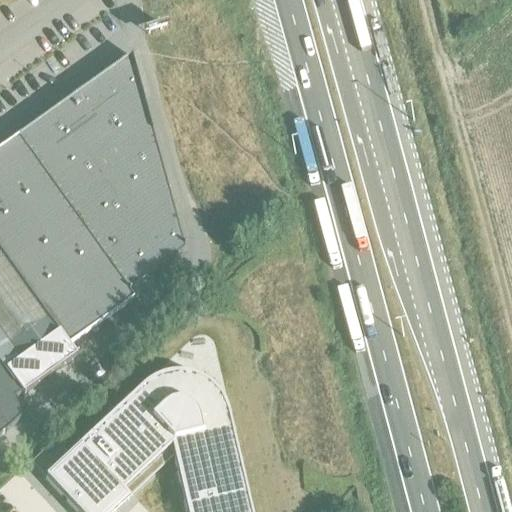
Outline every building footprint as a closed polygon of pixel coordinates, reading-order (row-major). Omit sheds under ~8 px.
[(130,58),(17,140),(128,293),(184,252),(130,58)] [(128,293),(17,140),(0,151),(0,252),(68,347),(133,300),(128,293)] [(0,367),(21,396),(22,398),(76,359),(68,347),(0,252),(0,367)] [(0,437),(5,434),(26,416),(15,401),(21,396),(0,367),(0,437)] [(246,511),(224,415),(218,395),(205,383),(190,375),(173,373),(156,376),(141,387),(44,477),(77,511),(86,511),(108,492),(126,511),(246,511)]
